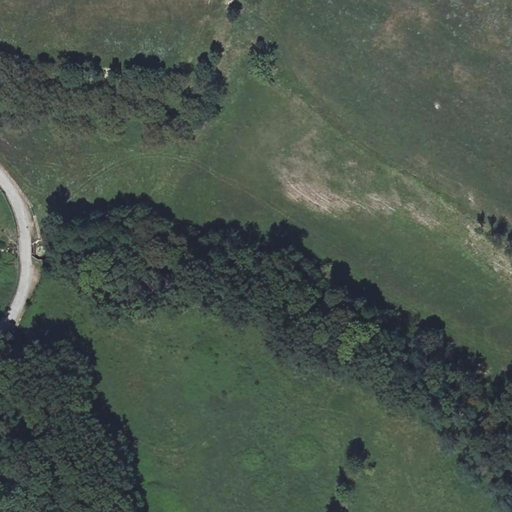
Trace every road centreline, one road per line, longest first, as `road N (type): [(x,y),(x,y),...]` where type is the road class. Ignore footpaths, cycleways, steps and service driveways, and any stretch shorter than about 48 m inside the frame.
road 1 (track): [(1,331),(64,414),(105,511)]
road 2 (unclassified): [(0,332),(22,298),(27,272),(24,216),(0,172)]
